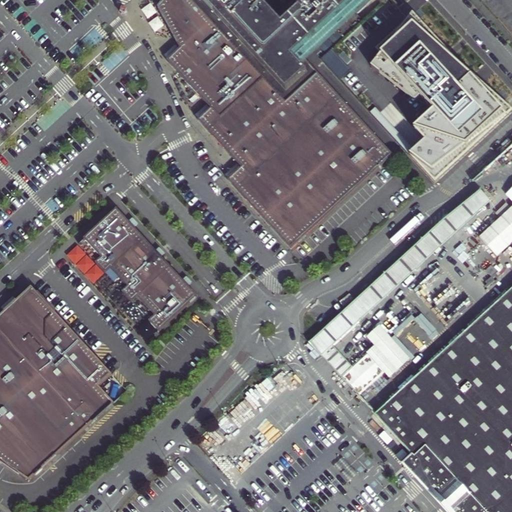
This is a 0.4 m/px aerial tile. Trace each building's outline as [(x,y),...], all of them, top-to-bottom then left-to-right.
[(282,34),(319,0),(165,0),(158,9),(163,17),(188,52),(175,63),(220,111),(207,123),(249,170),(235,183),(275,226),(293,245),(394,155),(305,59),(282,34)] [(305,59),(358,13),(345,0),(319,0),(282,34),(305,59)] [(345,0),(358,13),(371,0),(345,0)] [(413,129),(427,144),(413,157),(436,182),(463,157),(498,125),(511,112),(479,82),(476,78),(454,57),(414,17),(373,68),(419,104),(429,114),(413,129)] [(511,220),(484,190),(465,202),(479,216),(511,252),(511,220)] [(431,259),(479,216),(465,202),(363,291),(375,308),(406,280),(431,259)] [(135,223),(123,209),(89,238),(90,239),(107,257),(101,262),(101,263),(111,274),(111,273),(116,268),(133,287),(128,291),(127,292),(137,303),(138,303),(143,298),(160,316),(154,321),(164,332),(203,297),(193,287),(188,281),(167,258),(162,252),(141,228),(135,223)] [(511,292),(511,252),(479,216),(431,259),(406,280),(333,347),(353,368),(368,354),(358,344),(385,319),(410,354),(386,375),(384,373),(358,397),(374,415),(420,373),(511,292)] [(145,225),(139,219),(135,223),(141,228),(145,225)] [(90,239),(85,244),(101,262),(107,257),(90,239)] [(171,254),(166,248),(162,252),(167,258),(171,254)] [(116,268),(111,273),(128,291),(133,287),(116,268)] [(197,283),(192,277),(188,281),(193,287),(197,283)] [(118,374),(37,286),(22,300),(10,311),(0,320),(0,461),(7,466),(10,469),(9,470),(32,480),(34,480),(35,481),(37,478),(90,429),(94,426),(96,424),(98,423),(97,422),(100,418),(101,419),(120,402),(105,386),(118,374)] [(333,347),(375,308),(363,291),(315,336),(308,343),(321,357),(322,357),(342,378),(353,368),(333,347)] [(511,511),(511,292),(420,373),(374,415),(413,457),(407,463),(415,471),(427,477),(427,482),(440,483),(440,491),(449,502),(458,511),(511,511)] [(22,300),(18,296),(6,307),(10,311),(22,300)] [(143,298),(138,303),(154,321),(160,316),(143,298)] [(410,354),(384,320),(358,344),(368,354),(384,373),(386,375),(410,354)] [(384,373),(368,354),(353,368),(342,378),(358,397),(384,373)]
